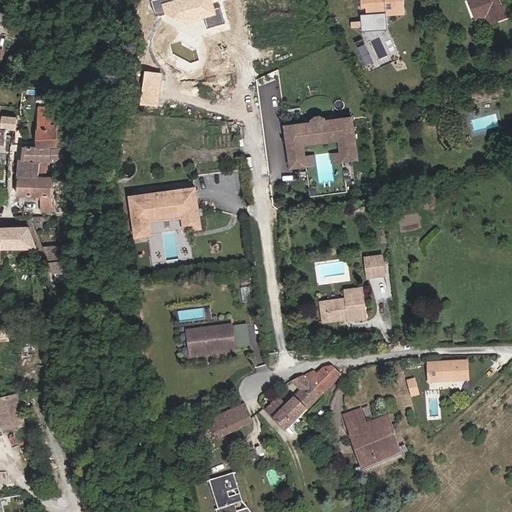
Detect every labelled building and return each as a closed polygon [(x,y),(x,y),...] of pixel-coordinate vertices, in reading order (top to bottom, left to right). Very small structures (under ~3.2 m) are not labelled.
[(172,0),(150,0),(155,15),(166,12),(187,23),(216,14),(212,0),(174,0),(173,0),(172,0)] [(360,0),(360,10),(367,10),(367,18),(379,18),(379,20),(401,21),(401,0),(360,0)] [(487,19),(488,22),(494,20),(506,16),(503,6),(494,8),(491,0),(479,0),(480,1),(477,1),(482,20),(487,19)] [(29,34),(10,26),(7,33),(26,42),(29,34)] [(484,39),(482,33),(478,34),(485,52),(491,50),(487,38),(484,39)] [(159,106),(163,73),(146,71),(142,104),(159,106)] [(505,99),(503,89),(488,92),(490,102),(505,99)] [(490,102),(488,92),(469,96),(471,106),(490,102)] [(33,149),(23,149),(22,163),(36,164),(55,165),(59,165),(59,151),(53,150),(55,115),(46,111),(35,111),(33,149)] [(0,131),(5,132),(11,133),(13,133),(14,120),(2,119),(1,122),(0,121),(0,131)] [(301,147),(338,142),(341,163),(355,161),(349,120),(284,129),(289,170),(304,168),(301,147)] [(18,163),(17,178),(34,180),(36,164),(22,163),(18,163)] [(34,180),(17,178),(16,199),(38,201),(37,217),(52,218),(54,181),(34,180)] [(200,225),(193,185),(129,196),(136,236),(149,234),(145,212),(154,210),(155,213),(175,210),(174,207),(183,205),(187,227),(200,225)] [(149,220),(182,214),(185,227),(187,227),(183,205),(174,207),(175,210),(155,213),(154,210),(145,212),(149,234),(152,233),(149,220)] [(31,222),(34,236),(49,236),(49,222),(31,222)] [(25,232),(2,233),(3,251),(32,251),(25,232)] [(46,265),(75,264),(77,249),(40,250),(46,265)] [(381,260),(365,262),(366,270),(382,267),(381,260)] [(75,264),(46,265),(51,277),(73,276),(75,264)] [(384,280),(382,267),(366,270),(367,282),(384,280)] [(18,284),(32,284),(32,272),(18,272),(18,284)] [(45,285),(42,276),(37,279),(41,287),(45,285)] [(350,325),(366,322),(362,293),(346,295),(347,301),(350,300),(350,302),(329,305),(330,314),(322,315),(324,325),(344,323),(343,320),(349,319),(350,325)] [(321,306),(322,315),(330,314),(329,305),(321,306)] [(229,326),(184,332),(188,358),(232,352),(229,326)] [(468,361),(431,364),(432,382),(469,379),(468,361)] [(314,370),(301,376),(310,384),(322,396),(342,377),(328,366),(319,374),(314,370)] [(301,376),(290,382),(301,393),(310,384),(301,376)] [(407,379),(412,396),(420,393),(416,377),(407,379)] [(285,433),(322,396),(310,384),(301,393),(286,407),(278,398),(265,412),(285,433)] [(243,405),(209,421),(219,441),(253,424),(250,419),(243,405)] [(15,426),(10,406),(3,408),(8,427),(15,426)] [(367,424),(363,409),(345,414),(360,470),(402,458),(391,418),(367,424)] [(232,476),(236,491),(240,484),(237,474),(232,476)] [(232,476),(218,481),(225,507),(218,509),(214,510),(214,511),(247,511),(249,509),(235,493),(236,491),(232,476)] [(225,507),(218,481),(211,483),(218,509),(225,507)]
